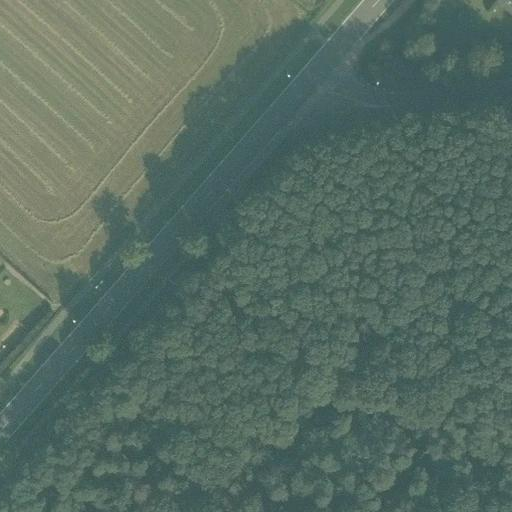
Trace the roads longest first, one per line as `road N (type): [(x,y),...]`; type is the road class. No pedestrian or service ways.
road 1 (primary): [(307,82),(0,432)]
road 2 (tertiary): [(511,92),(379,107),(328,97),(307,82)]
